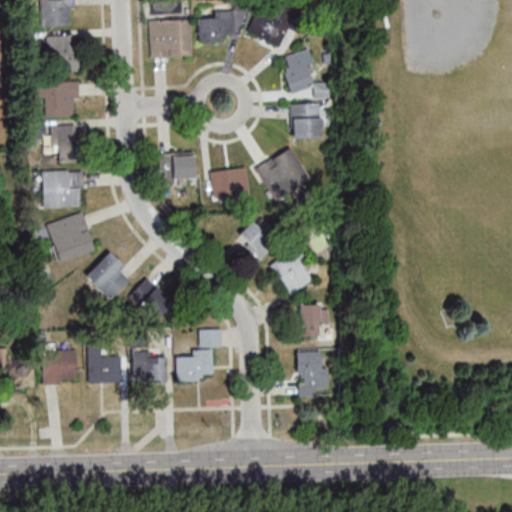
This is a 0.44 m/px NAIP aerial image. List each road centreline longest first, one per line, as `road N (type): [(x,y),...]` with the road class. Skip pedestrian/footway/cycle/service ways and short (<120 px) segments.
road 1 (secondary): [(511,457),(0,474)]
road 2 (residential): [(253,467),(243,314),(151,225),(133,189),(121,0)]
